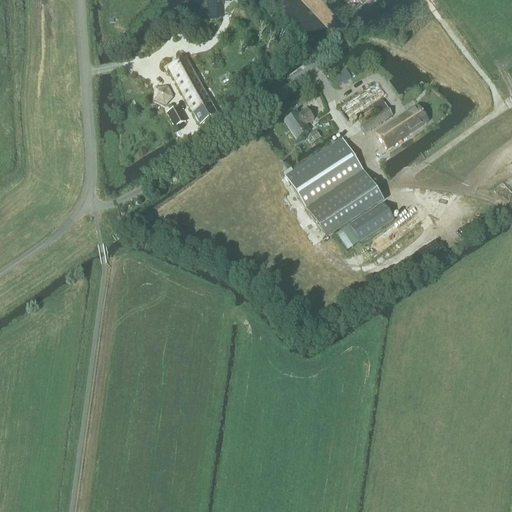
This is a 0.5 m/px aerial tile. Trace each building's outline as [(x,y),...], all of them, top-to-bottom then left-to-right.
[(200,127),(217,117),(185,59),(168,69),(200,127)] [(347,73),(346,70),(333,78),(339,87),(351,79),(348,73),(347,73)] [(348,124),(386,98),(376,84),(338,110),(348,124)] [(165,107),(172,99),(168,88),(155,89),(153,102),(165,107)] [(365,136),(392,118),(383,103),(375,109),(379,115),(360,128),(365,136)] [(387,152),(429,124),(416,106),(375,135),(387,152)] [(174,129),(185,123),(178,109),(166,115),(174,129)] [(314,122),(307,112),(298,117),(296,114),(284,123),(297,142),(310,133),(306,127),(314,122)] [(315,143),(320,139),(316,133),(310,136),(315,143)] [(308,214),(365,177),(342,140),(284,178),(308,214)] [(365,177),(308,214),(326,241),(336,235),(347,252),(359,244),(359,245),(394,222),(382,205),(384,204),(365,177)]
